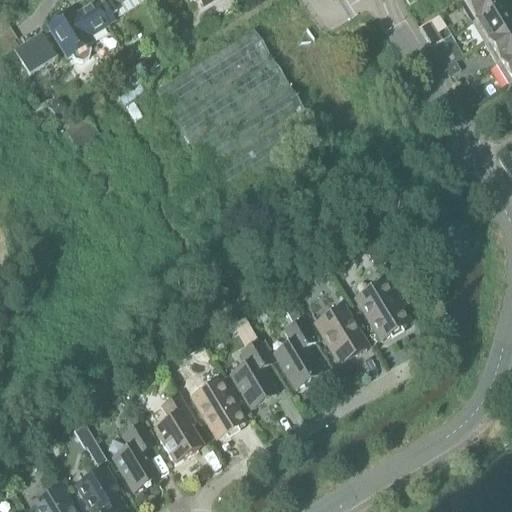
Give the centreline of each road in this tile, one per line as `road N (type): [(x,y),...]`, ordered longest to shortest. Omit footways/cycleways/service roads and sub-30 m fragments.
road 1 (residential): [(327,511),(460,429),(496,380),(511,306)]
road 2 (residential): [(198,511),(199,494),(428,356)]
road 3 (residential): [(511,228),(384,0)]
